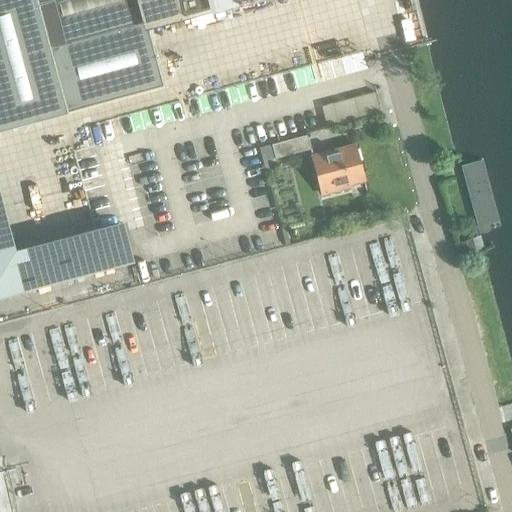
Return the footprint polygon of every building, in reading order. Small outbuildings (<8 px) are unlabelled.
[(225,0),(0,0),(0,127),(157,85),(141,24),(225,0)] [(312,148),(308,135),(260,148),(264,161),(312,148)] [(322,195),(349,188),(347,178),(362,174),(354,145),(332,151),(333,155),(312,161),(322,195)] [(455,157),(483,262),(511,253),(511,233),(488,148),(455,157)] [(0,296),(135,260),(127,231),(7,263),(0,235),(0,296)]
